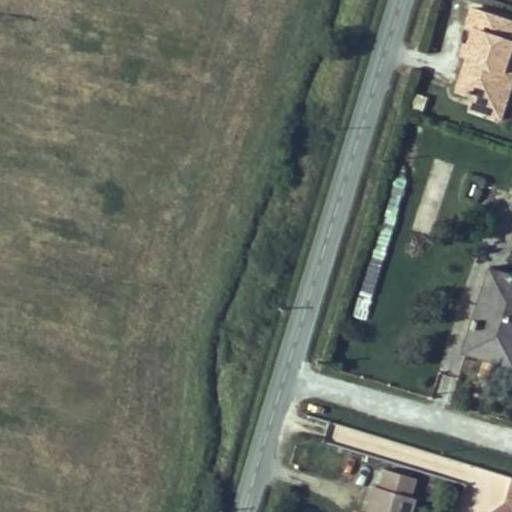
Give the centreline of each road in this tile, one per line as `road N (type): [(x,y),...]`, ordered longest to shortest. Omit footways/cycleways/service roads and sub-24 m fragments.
road 1 (tertiary): [(402,0),(285,376)]
road 2 (unclassified): [(511,435),(285,376)]
road 3 (unknown): [(270,430),(491,498)]
road 4 (tertiary): [(285,376),(245,511)]
